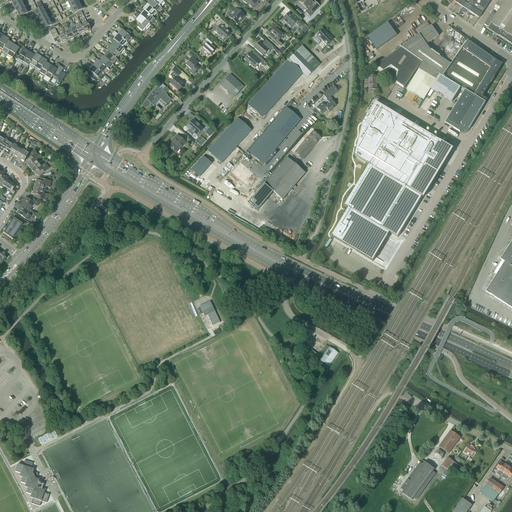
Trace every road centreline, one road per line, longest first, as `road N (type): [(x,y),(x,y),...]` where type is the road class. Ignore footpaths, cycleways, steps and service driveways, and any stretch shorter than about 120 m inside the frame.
road 1 (secondary): [(90,159),(293,274),(511,374)]
road 2 (secondary): [(511,364),(296,265),(117,166)]
road 3 (track): [(293,274),(284,301),(290,316),(357,366),(262,511)]
road 4 (residential): [(152,141),(280,0)]
road 5 (unclassified): [(328,180),(350,69),(335,0)]
road 6 (unclassified): [(389,275),(467,144)]
road 7 (unknown): [(259,172),(301,124),(308,96),(349,56)]
road 8 (unknown): [(511,316),(484,305),(475,290),(511,214)]
road 9 (residential): [(0,15),(71,58),(102,30)]
road 10 (tertiary): [(19,258),(90,159)]
road 11 (secondary): [(108,131),(182,36)]
